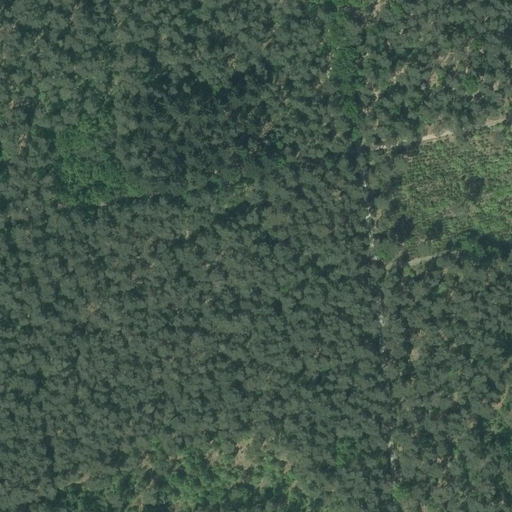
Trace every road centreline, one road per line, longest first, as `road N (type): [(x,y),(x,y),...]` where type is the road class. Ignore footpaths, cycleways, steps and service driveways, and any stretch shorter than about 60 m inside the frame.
road 1 (track): [(0,138),(64,511)]
road 2 (track): [(359,151),(0,225)]
road 3 (track): [(395,511),(359,151)]
road 4 (track): [(511,121),(359,151)]
road 5 (track): [(359,151),(337,0)]
road 6 (track): [(374,271),(511,242)]
road 7 (track): [(392,468),(511,448)]
